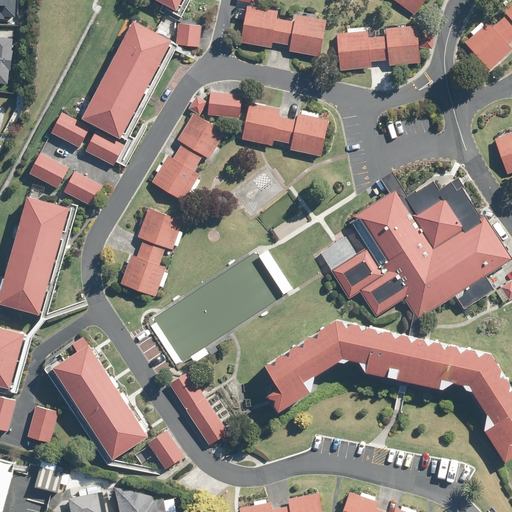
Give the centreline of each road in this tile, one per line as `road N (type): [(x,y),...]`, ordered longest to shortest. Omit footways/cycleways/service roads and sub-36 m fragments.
road 1 (residential): [(468,511),(438,488),(375,473),(313,463),(254,476),(218,469),(102,311)]
road 2 (residential): [(102,311),(93,247),(178,100),(195,77),(218,68)]
road 3 (residential): [(16,432),(38,354),(102,311)]
road 4 (residential): [(218,68),(364,102)]
road 5 (residential): [(364,102),(378,154),(468,151)]
